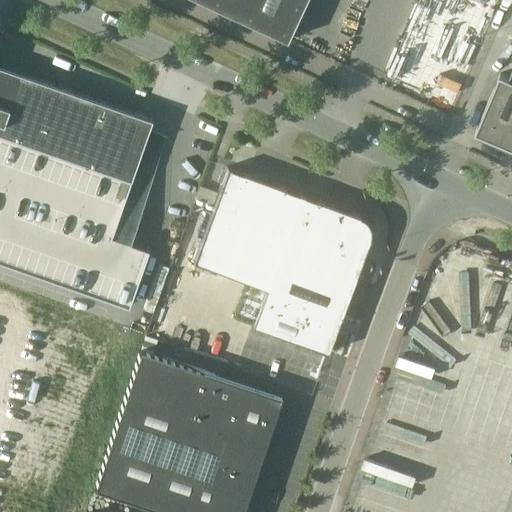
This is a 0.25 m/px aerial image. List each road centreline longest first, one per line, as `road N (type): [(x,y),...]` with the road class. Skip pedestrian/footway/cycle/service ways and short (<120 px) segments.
road 1 (unclassified): [(423,177),(49,0)]
road 2 (unknown): [(202,72),(133,291),(103,301),(0,265)]
road 3 (unclassified): [(316,511),(423,177)]
road 4 (unknown): [(398,0),(337,136)]
